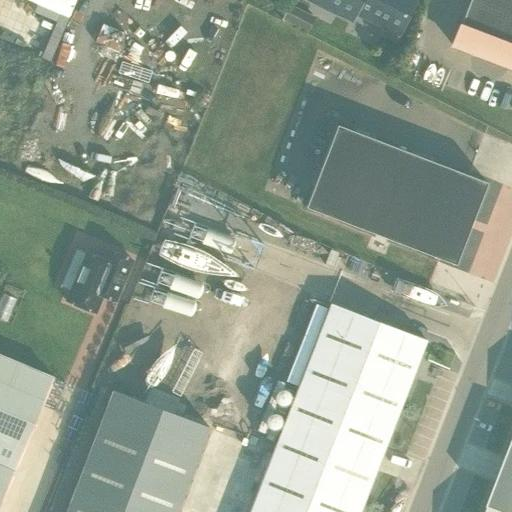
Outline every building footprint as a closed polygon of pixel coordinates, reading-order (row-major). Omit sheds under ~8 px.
[(306,0),(353,23),(356,16),(381,28),(378,34),(394,42),(397,36),(400,37),(418,0),(306,0)] [(511,0),(470,0),(453,45),(511,67),(511,0)] [(315,16),(289,4),(281,20),(308,32),(315,16)] [(455,263),(487,181),(337,123),(305,205),(455,263)] [(133,260),(108,249),(103,259),(86,252),(78,272),(69,269),(67,274),(62,285),(71,289),(69,292),(66,300),(95,312),(103,294),(107,290),(116,294),(114,300),(115,300),(133,260)] [(359,511),(426,339),(331,302),(249,511),(359,511)] [(0,503),(53,377),(0,354),(0,503)] [(176,511),(209,427),(113,389),(65,511),(176,511)] [(511,511),(511,446),(507,458),(490,505),(509,511),(511,511)]
